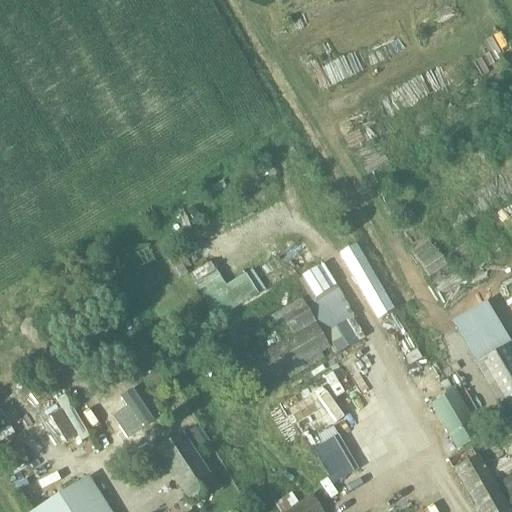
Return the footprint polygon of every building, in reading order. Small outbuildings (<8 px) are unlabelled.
[(324,73),(310,78),(314,90),(328,85),(324,73)] [(461,173),(386,197),(391,214),(395,213),(404,238),(450,224),(446,210),(471,202),(461,173)] [(198,210),(206,222),(217,216),(209,203),(198,210)] [(183,211),(191,225),(198,220),(190,207),(183,211)] [(431,238),(407,251),(420,275),(444,262),(431,238)] [(172,258),(178,266),(198,253),(193,245),(172,258)] [(348,251),(340,255),(359,288),(378,321),(386,316),(393,312),(374,279),(355,246),(348,251)] [(170,271),(178,266),(169,252),(162,256),(170,271)] [(185,278),(190,286),(210,273),(205,265),(185,278)] [(170,271),(176,280),(184,276),(178,266),(170,271)] [(324,267),(303,279),(315,300),(336,287),(324,267)] [(222,289),(200,303),(213,323),(234,310),(222,289)] [(255,393),(286,375),(289,381),(325,361),(321,355),(331,350),(316,325),(241,368),(255,393)] [(392,347),(406,338),(398,327),(385,336),(392,347)] [(326,355),(332,366),(351,356),(345,345),(326,355)] [(475,366),(509,421),(511,419),(511,345),(475,366)] [(375,368),(324,413),(342,434),(347,430),(371,457),(418,416),(375,368)] [(65,445),(84,436),(64,391),(45,399),(65,445)] [(169,402),(179,424),(197,416),(187,393),(169,402)] [(431,407),(457,453),(481,439),(455,393),(431,407)] [(0,402),(0,433),(8,448),(22,441),(0,402)] [(306,403),(270,425),(293,463),(329,440),(306,403)] [(155,453),(189,506),(211,492),(214,497),(224,491),(220,485),(217,487),(183,435),(155,453)] [(344,468),(354,464),(344,440),(335,443),(344,468)] [(478,511),(510,511),(479,458),(455,472),(478,511)] [(511,477),(498,486),(511,510),(511,477)] [(109,511),(89,480),(38,511),(109,511)] [(320,511),(314,502),(301,510),(291,495),(275,505),(279,511),(320,511)]
